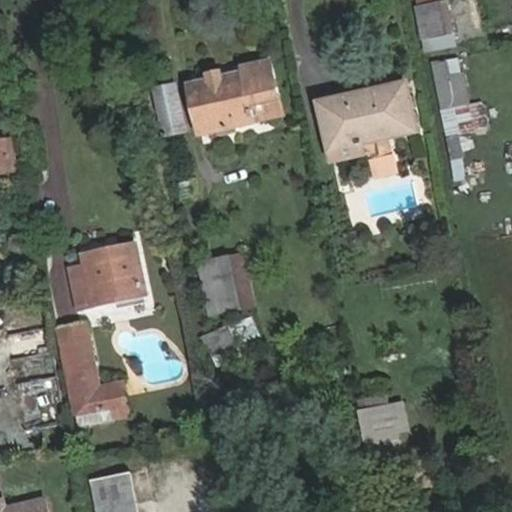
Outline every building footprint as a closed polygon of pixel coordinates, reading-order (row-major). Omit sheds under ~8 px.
[(451,0),(418,5),(425,53),(459,48),(451,0)] [(445,136),(488,130),(484,102),(471,104),(465,58),(435,62),(445,136)] [(248,110),(277,106),(269,66),(239,72),(240,79),(223,83),(220,77),(207,78),(208,86),(188,90),(198,139),(215,135),(216,142),(232,138),(232,132),(252,128),(248,110)] [(411,88),(366,98),(363,119),(338,124),(343,148),(334,150),(336,163),(383,153),(380,140),(419,132),(411,88)] [(158,98),(166,144),(184,142),(176,94),(158,98)] [(363,119),(366,98),(325,106),(334,150),(343,148),(338,124),(363,119)] [(281,122),(277,106),(248,110),(252,128),(281,122)] [(0,128),(0,162),(15,161),(11,127),(0,128)] [(380,174),(398,173),(396,156),(378,158),(380,174)] [(250,253),(201,262),(211,318),(261,309),(250,253)] [(91,267),(99,305),(148,296),(141,256),(91,267)] [(213,361),(268,345),(260,320),(206,336),(213,361)] [(93,321),(60,327),(79,428),(136,417),(128,380),(105,384),(93,321)] [(13,353),(49,353),(49,331),(13,332),(13,353)] [(17,421),(61,417),(58,381),(14,385),(17,421)] [(403,433),(414,431),(408,401),(363,410),(374,468),(408,462),(403,433)] [(30,432),(32,446),(56,442),(54,429),(30,432)] [(98,511),(144,511),(136,473),(92,482),(98,511)] [(0,498),(0,511),(55,511),(52,496),(10,505),(8,497),(0,498)]
